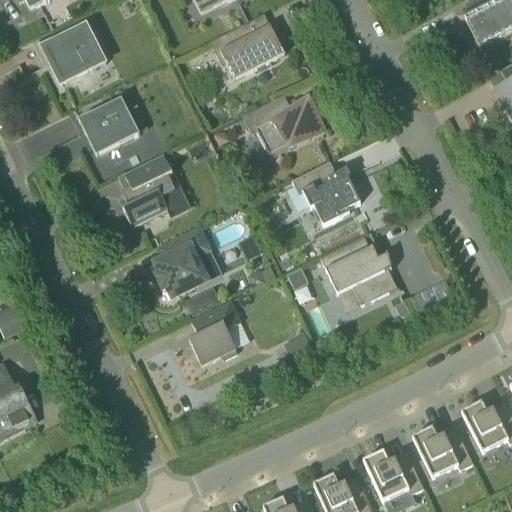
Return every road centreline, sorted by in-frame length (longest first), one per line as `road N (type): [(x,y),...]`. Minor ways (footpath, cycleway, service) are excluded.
road 1 (residential): [(164,499),(511,338)]
road 2 (residential): [(0,174),(164,499)]
road 3 (residential): [(511,306),(349,0)]
